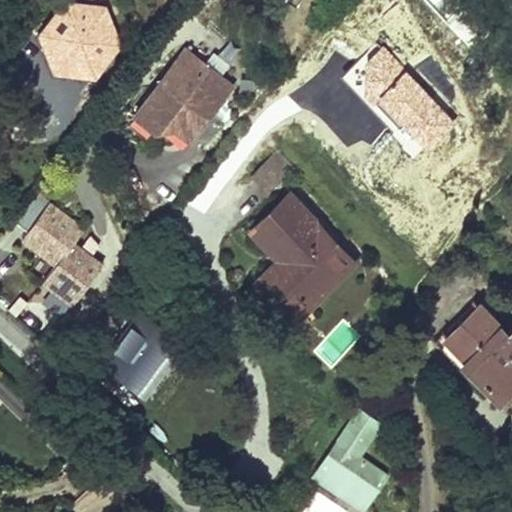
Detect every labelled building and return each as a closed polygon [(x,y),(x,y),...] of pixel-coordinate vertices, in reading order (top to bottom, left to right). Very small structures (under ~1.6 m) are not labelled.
[(71,1),(48,28),(60,62),(96,68),(119,41),(107,7),(71,1)] [(188,45),(182,53),(199,67),(205,59),(188,45)] [(178,124),(193,135),(235,81),(205,59),(199,67),(182,53),(143,103),(163,118),(170,117),(178,124)] [(163,118),(143,103),(136,111),(156,126),(178,124),(170,117),(163,118)] [(276,151),(255,171),(269,186),(290,166),(276,151)] [(104,261),(76,242),(86,227),(38,193),(17,221),(30,230),(22,242),(53,264),(36,289),(68,312),(104,261)] [(301,199),(273,228),(299,254),(283,268),(312,298),(356,254),(301,199)] [(479,304),(447,335),(469,357),(460,364),(479,384),(483,381),(499,398),(511,384),(511,328),(508,333),(479,304)] [(139,311),(103,370),(150,399),(186,340),(139,311)] [(361,511),(363,511),(390,474),(363,455),(384,424),(358,406),(310,476),(361,511)] [(346,511),(315,491),(301,511),(346,511)]
